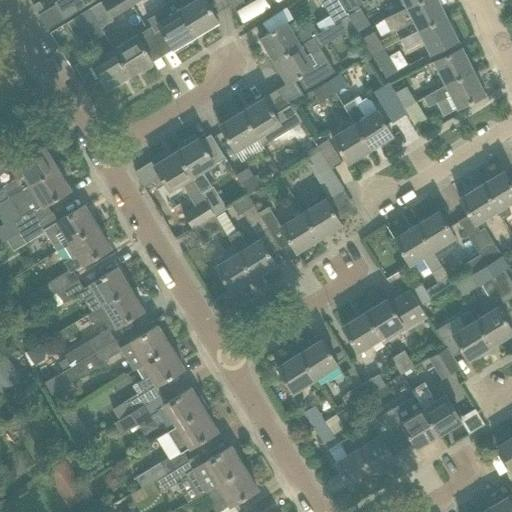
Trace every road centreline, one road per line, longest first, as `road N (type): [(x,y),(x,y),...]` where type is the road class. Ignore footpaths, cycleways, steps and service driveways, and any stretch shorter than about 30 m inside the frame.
road 1 (residential): [(227,358),(101,156)]
road 2 (residential): [(101,156),(6,0)]
road 3 (residential): [(101,156),(259,65)]
road 4 (residential): [(319,511),(227,358)]
road 5 (residential): [(227,358),(361,271)]
road 6 (residential): [(381,185),(440,172),(511,129)]
